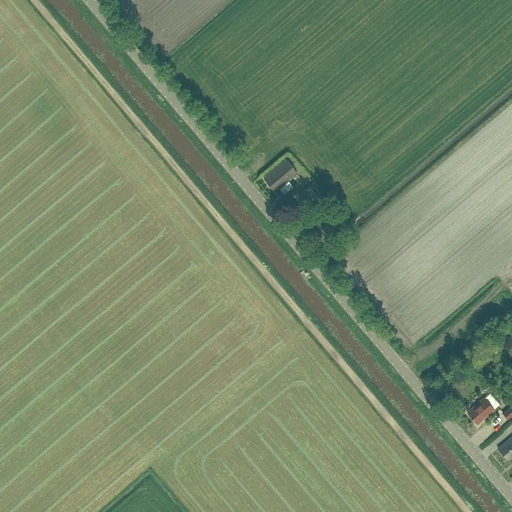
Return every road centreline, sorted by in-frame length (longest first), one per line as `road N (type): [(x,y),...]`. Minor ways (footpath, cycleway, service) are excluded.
road 1 (track): [(468,511),(34,0)]
road 2 (tertiary): [(511,497),(89,0)]
